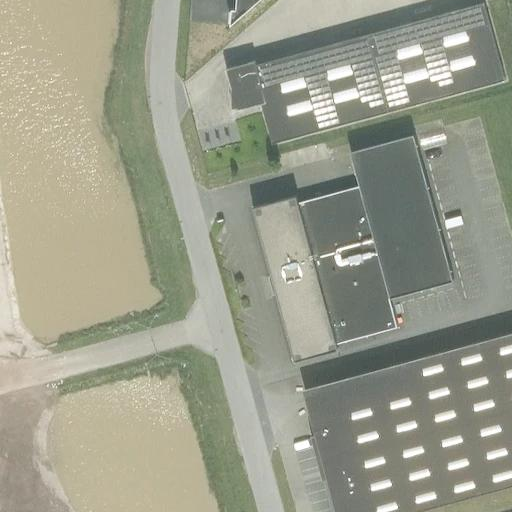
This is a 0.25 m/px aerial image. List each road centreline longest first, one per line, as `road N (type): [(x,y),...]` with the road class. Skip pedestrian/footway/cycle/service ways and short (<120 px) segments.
road 1 (unclassified): [(219,323),(160,105),(162,0)]
road 2 (unclassified): [(270,511),(219,323)]
road 3 (unclassified): [(219,323),(33,373)]
